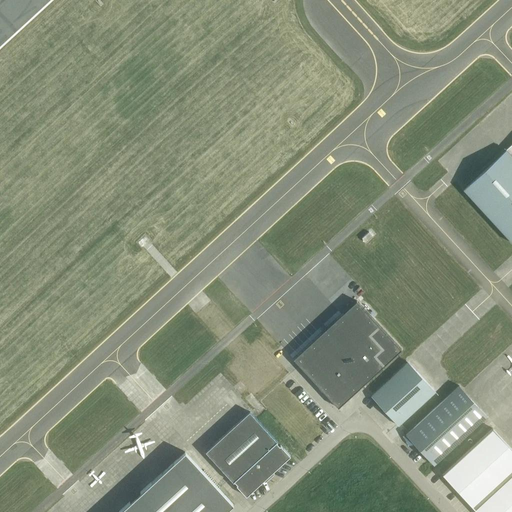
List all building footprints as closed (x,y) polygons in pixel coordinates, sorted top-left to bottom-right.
[(511,155),(506,149),(463,189),(511,242),(511,155)] [(356,300),(293,358),(293,359),(297,363),(332,401),(338,408),(357,390),(401,349),(356,300)] [(408,362),(371,396),(386,412),(390,416),(398,425),(435,391),(408,362)] [(248,392),(288,437),(320,409),(280,364),(248,392)] [(459,386),(406,435),(423,453),(429,460),(434,465),(487,416),(463,389),(459,386)] [(236,485),(246,496),(290,455),(280,445),(279,445),(276,442),(277,441),(249,411),(206,452),(233,482),(234,482),(237,485),(236,485)] [(511,511),(511,449),(493,429),(443,475),(477,511),(511,511)] [(224,511),(233,504),(185,452),(119,511),(224,511)]
